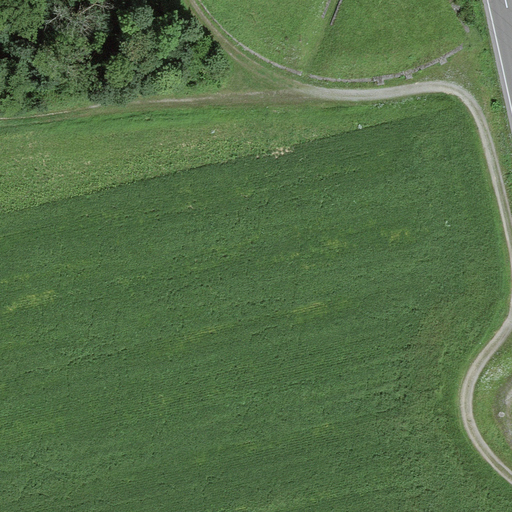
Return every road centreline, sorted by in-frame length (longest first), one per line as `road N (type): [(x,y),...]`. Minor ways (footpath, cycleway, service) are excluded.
road 1 (track): [(511,254),(486,143),(456,92),(431,86),(355,96),(289,85),(233,56),(189,0)]
road 2 (track): [(511,480),(486,459),(466,425),(464,394),(511,308)]
